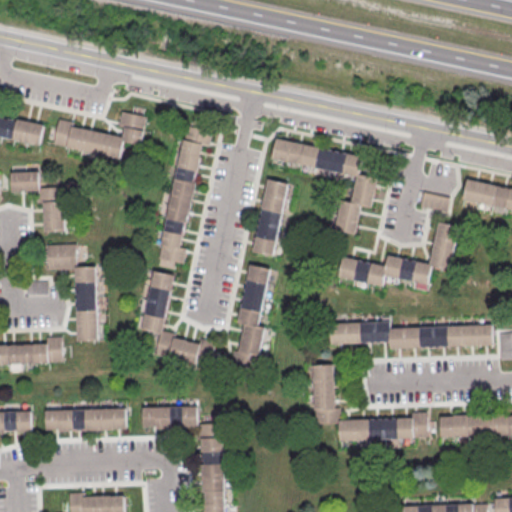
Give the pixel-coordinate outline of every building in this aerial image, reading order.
[(145,117),(139,145),(122,141),(118,159),(53,145),(58,119),(73,122),(72,127),(121,137),(123,128),(117,127),(120,112),(145,117)] [(0,118),(16,122),(17,120),(43,126),(39,146),(0,137),(0,118)] [(186,126),(156,265),(172,268),(174,262),(182,263),(185,249),(179,248),(184,223),(186,224),(195,183),(193,182),(195,171),(197,172),(200,157),(199,157),(201,144),(208,146),(211,131),(186,126)] [(275,139),(362,158),(358,175),(377,179),(370,208),(361,206),(354,236),(333,231),(340,200),(350,203),(356,177),(271,159),(275,139)] [(10,173),(38,172),(38,188),(62,187),(63,232),(43,232),(42,203),(37,204),(37,192),(11,193),(10,173)] [(287,184),(272,256),(252,252),(267,179),(287,184)] [(466,180),(511,189),(511,211),(462,200),(466,180)] [(422,193),(448,199),(445,212),(419,206),(422,193)] [(438,222),(428,265),(387,256),(385,267),(342,257),(338,277),(382,287),(384,276),(427,286),(431,268),(449,272),(459,227),(438,222)] [(46,245),(75,244),(76,267),(94,267),(97,341),(76,341),(74,269),(47,270),(46,245)] [(269,269),(257,326),(263,328),(257,357),(255,356),(252,370),(228,365),(231,350),(237,351),(242,325),(236,324),(249,265),(269,269)] [(173,276),(161,331),(174,334),(173,338),(199,344),(195,364),(154,355),(158,334),(140,330),(153,271),(173,276)] [(26,281),(46,280),(46,286),(47,296),(26,296),(26,281)] [(330,324),(389,322),(389,329),(492,325),(492,346),(388,350),(388,343),(330,345),(330,324)] [(497,333),(511,332),(511,360),(497,360),(497,333)] [(0,365),(61,364),(60,336),(45,337),(45,344),(0,345),(0,365)] [(312,366),(314,424),(338,423),(339,442),(426,438),(425,412),(410,413),(410,418),(340,421),(339,408),(334,408),(332,365),(312,366)] [(142,408),(196,407),(197,425),(220,424),(222,511),(202,511),(202,505),(204,505),(204,492),(201,492),(200,442),(195,442),(195,428),(182,428),(182,426),(171,427),(171,429),(156,430),(156,428),(143,428),(142,408)] [(45,411),(126,408),(126,430),(58,432),(58,430),(46,430),(45,411)] [(0,411),(31,411),(31,432),(0,433),(0,411)] [(439,417),(440,438),(511,435),(511,416),(506,417),(506,414),(452,416),(452,417),(439,417)] [(68,511),(68,493),(83,492),(84,497),(124,495),(124,511),(68,511)] [(494,511),(494,499),(511,498),(511,511),(494,511)]
